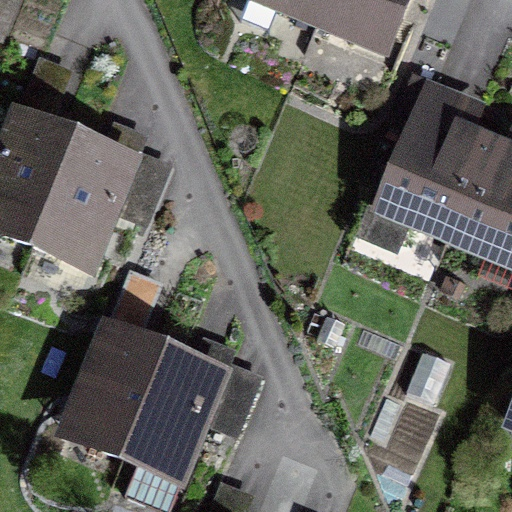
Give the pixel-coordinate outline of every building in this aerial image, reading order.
[(274,0),(317,22),(326,0),(274,0)] [(406,0),(326,0),(317,22),(385,51),(406,0)] [(472,106),(417,83),(352,240),(402,261),(414,231),(450,246),(487,157),(457,144),(472,106)] [(16,122),(0,159),(0,235),(27,247),(69,145),(16,122)] [(128,169),(69,145),(27,247),(85,271),(128,169)] [(511,166),(487,157),(450,246),(511,271),(511,166)] [(110,340),(67,442),(121,464),(163,362),(110,340)] [(222,387),(163,362),(121,464),(179,489),(222,387)]
